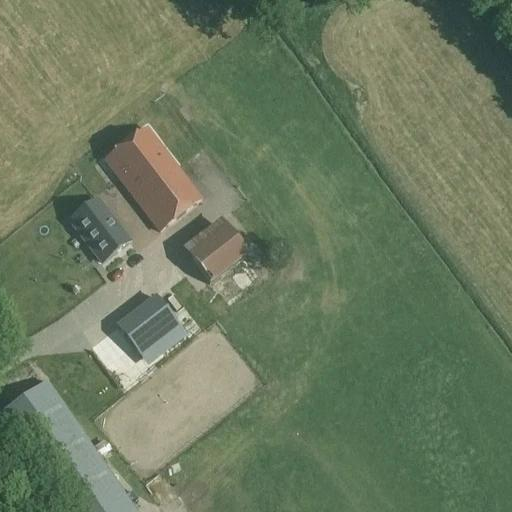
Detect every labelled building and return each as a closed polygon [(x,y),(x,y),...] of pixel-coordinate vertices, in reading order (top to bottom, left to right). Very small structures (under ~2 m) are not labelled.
[(200,204),(145,133),(105,164),(159,235),(200,204)] [(253,237),(239,218),(250,210),(242,200),(220,217),(242,246),(253,237)] [(101,209),(76,229),(105,267),(131,247),(101,209)] [(228,231),(190,260),(209,286),(248,257),(228,231)] [(180,270),(164,282),(176,298),(192,286),(180,270)] [(192,286),(176,298),(188,314),(204,302),(192,286)] [(139,360),(177,330),(153,300),(115,330),(139,360)] [(92,341),(97,355),(121,346),(116,332),(92,341)] [(136,511),(47,382),(0,413),(0,421),(62,511),(136,511)]
